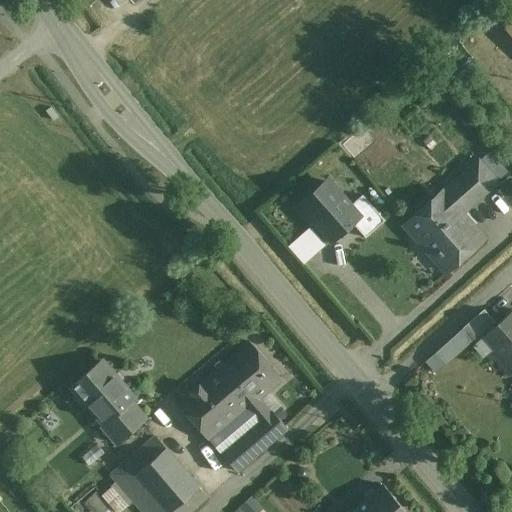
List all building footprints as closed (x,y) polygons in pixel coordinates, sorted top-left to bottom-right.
[(443,193),(461,213),(497,182),(478,162),(443,193)] [(313,194),(298,207),(314,224),(315,224),(331,241),(352,222),(359,216),(350,206),(330,183),(315,196),(313,194)] [(442,192),(405,225),(446,272),(483,239),(461,213),(443,193),(442,192)] [(359,216),(352,222),(365,238),(385,221),(362,195),(350,206),(359,216)] [(308,262),(330,242),(314,225),(292,245),(308,262)] [(477,344),(483,339),(482,338),(497,325),(484,310),(463,329),(477,344)] [(511,310),(497,325),(482,338),(483,339),(511,372),(511,310)] [(282,381),(249,342),(178,403),(210,442),(247,410),(259,400),(282,381)] [(100,361),(72,385),(104,424),(102,426),(115,442),(146,418),(132,401),(134,399),(100,361)] [(259,400),(247,410),(258,423),(270,413),(259,400)] [(272,411),(270,413),(258,423),(221,454),(237,472),(288,430),(272,411)] [(166,451),(156,440),(116,476),(146,511),(189,511),(207,497),(166,451)] [(406,511),(383,485),(350,511),(406,511)] [(253,495),(236,511),(235,511),(260,511),(265,508),(253,495)]
